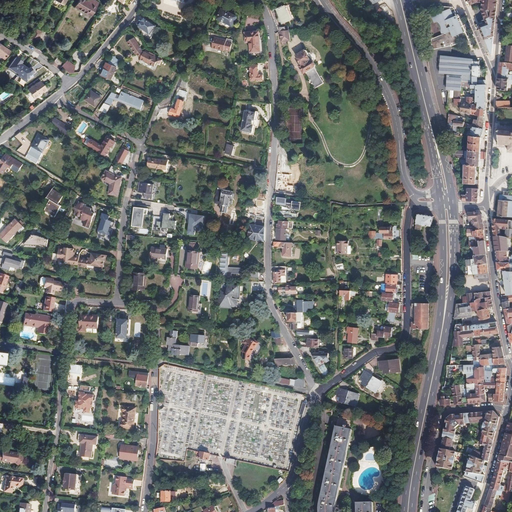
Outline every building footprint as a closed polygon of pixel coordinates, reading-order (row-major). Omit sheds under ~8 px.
[(76,0),(73,6),(89,15),(97,1),(94,0),(76,0)] [(494,18),(496,0),(466,0),(469,5),(475,2),(480,3),(480,6),(478,7),(484,20),(488,18),(494,18)] [(384,13),(380,10),(376,6),(371,12),(374,16),(383,23),(384,13)] [(468,35),(461,18),(459,18),(459,17),(459,16),(459,15),(459,14),(458,14),(457,13),(457,14),(456,14),(455,17),(454,16),(453,13),(450,7),(443,6),(445,10),(432,15),(435,22),(438,21),(441,29),(445,38),(436,41),(433,42),(434,49),(440,48),(452,46),(453,44),(453,43),(466,38),(467,38),(468,35)] [(285,7),(276,11),(281,25),(290,21),(285,7)] [(231,28),(236,19),(228,15),(226,14),(226,13),(222,11),(221,11),(220,11),(217,16),(218,17),(216,20),(231,28)] [(148,34),(155,25),(144,17),(143,16),(137,26),(148,34)] [(317,25),(324,20),(321,17),(314,22),(317,25)] [(493,36),(494,20),(494,18),(488,18),(484,20),(476,23),(483,40),(493,36)] [(35,42),(40,32),(34,29),(29,39),(35,42)] [(258,51),(259,31),(246,31),(246,40),(250,40),(249,51),(258,51)] [(290,41),(289,31),(282,31),(279,32),(281,46),(286,45),(286,41),(290,41)] [(491,54),(493,36),(483,40),(489,55),(491,54)] [(153,57),(144,52),(143,53),(141,51),(140,50),(132,38),(126,42),(134,54),(136,52),(141,56),(140,59),(154,66),(158,58),(153,56),(153,57)] [(226,38),(225,41),(213,38),(211,48),(223,50),(229,51),(232,40),(226,38)] [(0,44),(0,57),(4,60),(10,52),(0,44)] [(314,69),(314,68),(307,54),(298,59),(301,66),(299,67),(303,75),(304,74),(313,90),(322,85),(314,69)] [(21,79),(26,81),(34,74),(36,71),(35,71),(25,64),(20,58),(16,56),(14,58),(8,67),(11,69),(14,72),(18,75),(21,79)] [(472,71),(471,60),(440,57),(438,75),(448,76),(446,91),(449,92),(451,92),(454,93),(454,92),(460,92),(461,84),(461,81),(472,82),(472,71)] [(71,74),(76,66),(66,59),(61,68),(71,74)] [(511,70),(511,66),(511,63),(499,62),(497,78),(511,80),(511,79),(511,75),(505,75),(506,69),(511,70)] [(110,81),(116,67),(114,66),(105,63),(100,76),(110,81)] [(265,79),(264,64),(251,64),(251,80),(265,79)] [(505,91),(506,84),(510,85),(511,80),(497,78),(496,90),(505,91)] [(41,80),(28,90),(35,98),(47,89),(41,80)] [(484,102),(484,97),(484,85),(477,85),(476,85),(472,85),(472,82),(461,81),(461,84),(470,85),(470,90),(471,90),(471,93),(475,93),(474,102),(471,102),(471,97),(466,97),(465,103),(470,104),(477,105),(477,108),(484,109),(484,102)] [(0,94),(0,97),(4,102),(12,95),(7,89),(0,94)] [(178,117),(185,93),(178,90),(171,110),(169,109),(167,114),(178,117)] [(100,97),(91,92),(86,100),(95,106),(100,97)] [(113,101),(139,111),(142,102),(137,100),(126,96),(120,93),(120,95),(112,92),(99,110),(106,114),(110,105),(111,106),(113,101)] [(468,113),(470,104),(465,103),(461,102),(459,112),(468,113)] [(483,117),(484,109),(477,108),(477,105),(470,104),(468,113),(474,114),(474,115),(479,116),(483,117)] [(241,132),(252,134),(254,125),(252,125),(250,125),(251,119),(253,120),(255,120),(256,112),(244,110),(242,119),(243,119),(243,122),(241,122),(240,130),(241,130),(241,132)] [(463,127),(463,122),(453,121),(454,116),(447,115),(448,115),(447,125),(458,126),(463,127)] [(482,125),(483,117),(479,116),(478,121),(473,119),(472,125),(466,124),(466,127),(469,127),(482,129),(482,125)] [(67,135),(71,128),(55,117),(51,124),(67,135)] [(511,126),(506,126),(496,126),(495,145),(507,146),(507,152),(511,152),(511,126)] [(479,152),(480,136),(482,129),(469,127),(469,136),(468,151),(479,152)] [(48,140),(37,134),(26,158),(36,163),(48,140)] [(87,145),(105,156),(114,141),(106,137),(101,146),(90,140),(87,145)] [(128,153),(121,150),(114,163),(121,167),(128,153)] [(478,167),(479,152),(468,151),(453,150),(452,158),(467,159),(467,161),(459,160),(458,165),(463,165),(475,166),(478,167)] [(16,173),(21,165),(3,154),(0,159),(0,174),(1,175),(6,167),(16,173)] [(165,170),(166,161),(148,159),(147,168),(165,170)] [(474,180),(475,166),(463,165),(463,185),(477,185),(478,180),(474,180)] [(109,194),(117,196),(121,178),(116,175),(119,171),(112,166),(109,171),(107,170),(103,178),(111,184),(109,194)] [(281,187),(283,176),(276,175),(275,183),(274,191),(276,191),(276,192),(297,196),(297,194),(285,191),(286,188),(281,187)] [(151,196),(153,186),(139,184),(137,194),(144,195),(143,200),(151,201),(152,196),(151,196)] [(232,198),(233,192),(226,191),(226,186),(218,185),(216,204),(217,204),(228,205),(229,205),(229,204),(231,204),(233,203),(233,201),(232,199),(230,199),(230,198),(232,198)] [(57,204),(61,196),(50,189),(45,197),(49,199),(43,209),(53,216),(57,210),(60,212),(61,211),(62,209),(62,208),(57,204)] [(511,217),(511,195),(508,195),(503,195),(499,195),(497,216),(511,217)] [(278,216),(298,218),(299,212),(295,212),(295,209),(300,210),(301,202),(292,201),(291,206),(290,205),(291,202),(285,201),(285,198),(277,197),(276,204),(289,205),(289,211),(279,210),(278,216)] [(100,223),(103,217),(91,211),(91,213),(87,211),(88,208),(83,205),(83,204),(76,201),(74,205),(72,204),(70,208),(72,209),(70,213),(78,216),(76,219),(81,221),(79,224),(85,227),(88,220),(98,225),(99,222),(100,223)] [(263,217),(264,210),(254,205),(255,204),(245,203),(244,213),(249,214),(253,212),(263,217)] [(227,212),(228,205),(217,204),(216,211),(227,212)] [(147,209),(134,207),(132,226),(141,227),(143,214),(146,215),(147,209)] [(483,230),(480,215),(478,212),(466,212),(467,221),(470,220),(471,225),(470,225),(470,228),(462,226),(463,230),(465,230),(464,237),(467,236),(472,237),(472,232),(482,230),(483,230)] [(173,215),(161,214),(160,222),(156,222),(155,230),(159,231),(159,228),(174,230),(175,221),(172,221),(173,215)] [(203,217),(190,215),(187,234),(193,235),(194,228),(201,229),(203,217)] [(435,227),(436,221),(434,218),(432,216),(416,215),(413,231),(420,232),(421,227),(424,227),(424,226),(435,227)] [(507,228),(507,220),(505,220),(490,218),(492,235),(500,236),(500,228),(507,228)] [(0,235),(6,241),(19,228),(12,221),(0,233),(0,235)] [(263,238),(263,227),(250,224),(247,238),(263,241),(263,238)] [(398,240),(398,231),(396,231),(396,226),(380,226),(380,231),(375,231),(375,230),(369,230),(369,239),(398,240)] [(289,240),(289,229),(276,228),(275,239),(289,240)] [(484,244),(482,230),(472,232),(472,237),(476,237),(477,241),(469,241),(469,246),(472,246),(484,244)] [(32,237),(24,246),(47,246),(47,239),(35,235),(32,237)] [(511,251),(509,238),(500,236),(492,235),(494,250),(505,251),(511,251)] [(351,240),(339,240),(339,253),(350,253),(351,240)] [(291,256),(292,242),(275,241),(275,244),(279,245),(279,246),(280,247),(282,247),(282,255),(291,256)] [(196,269),(198,252),(196,252),(196,245),(188,244),(187,251),(185,251),(184,268),(196,269)] [(485,255),(484,244),(472,246),(473,256),(476,256),(485,255)] [(166,263),(167,249),(151,247),(150,258),(158,259),(157,262),(166,263)] [(102,260),(103,255),(91,254),(90,258),(87,258),(87,261),(78,260),(78,259),(72,258),(72,256),(71,256),(71,254),(72,254),(72,252),(72,249),(63,248),(63,250),(57,250),(56,262),(63,262),(63,264),(77,265),(77,267),(93,269),(93,267),(103,267),(103,260),(102,260)] [(511,262),(511,256),(511,257),(511,255),(506,255),(505,251),(494,250),(496,261),(508,262),(511,262)] [(228,272),(229,252),(221,252),(220,272),(228,272)] [(486,264),(486,259),(485,255),(476,256),(473,256),(473,259),(470,259),(463,259),(464,267),(471,266),(486,264)] [(24,262),(7,257),(5,263),(3,263),(2,269),(9,271),(10,267),(21,271),(24,262)] [(509,271),(508,262),(496,261),(497,270),(502,270),(509,271)] [(487,274),(486,264),(471,266),(464,267),(462,267),(463,276),(470,275),(470,276),(487,274)] [(511,293),(511,270),(509,271),(502,270),(503,280),(505,295),(508,294),(511,293)] [(134,272),(132,290),(145,291),(146,274),(134,272)] [(396,285),(397,275),(386,275),(385,284),(386,284),(396,285)] [(61,290),(63,282),(52,281),(53,279),(45,277),(43,288),(46,288),(45,293),(53,294),(54,288),(61,290)] [(236,298),(236,291),(238,291),(237,308),(242,308),(243,291),(249,291),(249,287),(258,288),(258,281),(238,280),(238,284),(238,285),(224,284),(224,290),(217,290),(216,303),(217,303),(217,306),(228,306),(228,304),(234,305),(234,298),(236,298)] [(396,294),(396,285),(386,284),(386,293),(396,294)] [(285,287),(277,287),(277,292),(285,292),(285,295),(291,295),(291,293),(296,293),(296,286),(290,286),(290,285),(285,285),(285,287)] [(354,296),(355,291),(340,290),(340,295),(343,295),(343,296),(345,297),(345,300),(350,300),(350,296),(354,296)] [(490,297),(490,294),(490,291),(466,294),(467,302),(479,301),(480,299),(490,297)] [(188,293),(187,310),(192,310),(192,312),(200,313),(201,302),(199,302),(199,294),(188,293)] [(395,296),(396,294),(386,293),(383,293),(382,301),(392,302),(393,297),(393,296),(395,296)] [(51,312),(54,298),(44,296),(43,304),(37,302),(36,307),(42,308),(42,310),(51,312)] [(492,307),(490,297),(480,299),(479,301),(467,302),(456,304),(454,319),(458,318),(471,316),(471,311),(477,310),(481,309),(487,308),(492,307)] [(300,309),(301,301),(292,301),(292,300),(287,300),(287,308),(281,308),(281,312),(287,312),(296,312),(296,309),(300,309)] [(395,324),(396,313),(399,313),(399,304),(390,304),(389,312),(390,312),(387,319),(387,324),(395,324)] [(427,329),(428,304),(415,304),(414,324),(410,324),(411,329),(427,329)] [(489,318),(487,308),(481,309),(477,310),(479,320),(489,318)] [(511,324),(511,317),(509,318),(509,317),(510,317),(508,308),(503,309),(506,326),(511,325),(511,324)] [(301,321),(301,312),(296,312),(287,312),(287,321),(301,321)] [(47,334),(49,316),(41,315),(40,316),(34,315),(24,313),(22,325),(37,327),(37,333),(47,334)] [(98,316),(79,315),(79,327),(80,327),(79,331),(85,331),(85,327),(98,328),(98,316)] [(115,338),(126,339),(127,320),(116,319),(115,338)] [(496,327),(495,322),(471,325),(465,326),(465,323),(460,323),(460,330),(472,329),(496,327)] [(347,342),(356,343),(358,329),(347,327),(347,333),(348,333),(347,342)] [(390,337),(391,327),(384,327),(384,331),(377,331),(377,334),(377,336),(390,337)] [(498,333),(496,327),(472,329),(460,330),(454,331),(454,332),(455,336),(453,336),(452,343),(452,346),(462,345),(461,337),(498,333)] [(203,343),(203,335),(190,334),(189,339),(187,339),(186,346),(174,345),(175,338),(175,331),(169,330),(169,338),(167,337),(166,344),(168,344),(167,350),(171,351),(171,354),(179,354),(179,353),(186,354),(187,346),(196,346),(197,342),(203,343)] [(255,349),(259,343),(254,339),(253,341),(249,338),(248,340),(245,344),(241,351),(243,352),(242,358),(250,359),(250,355),(254,349),(255,349)] [(318,347),(318,339),(307,338),(306,346),(318,347)] [(487,348),(487,343),(478,344),(478,355),(485,354),(485,348),(487,348)] [(478,355),(478,344),(477,344),(470,344),(462,345),(452,346),(451,352),(471,352),(472,359),(474,359),(487,359),(503,358),(502,354),(500,347),(491,348),(492,354),(485,354),(478,355)] [(352,349),(344,348),(344,357),(352,358),(352,349)] [(313,358),(315,363),(322,359),(324,363),(328,360),(327,357),(327,353),(327,351),(323,351),(322,351),(318,351),(318,352),(312,352),(312,353),(310,354),(312,356),(311,358),(313,358)] [(295,363),(292,357),(274,359),(274,367),(277,367),(277,364),(295,363)] [(385,373),(398,372),(397,360),(386,361),(386,362),(378,363),(378,370),(385,369),(385,373)] [(324,377),(330,374),(324,364),(319,367),(324,377)] [(484,384),(483,365),(475,365),(448,366),(446,366),(446,370),(446,373),(454,373),(454,374),(463,373),(463,376),(467,375),(467,385),(475,385),(484,384)] [(492,373),(492,369),(493,365),(489,365),(483,365),(484,384),(490,384),(490,379),(492,373)] [(504,383),(505,375),(505,370),(505,369),(492,369),(492,373),(497,373),(496,379),(490,379),(490,384),(504,383)] [(146,382),(148,374),(137,372),(136,381),(146,382)] [(363,384),(374,392),(381,381),(371,375),(370,377),(363,372),(360,378),(365,381),(363,384)] [(301,387),(302,381),(299,378),(294,381),(275,377),(276,382),(301,387)] [(502,400),(504,383),(490,384),(484,384),(484,388),(495,387),(494,394),(487,394),(488,402),(502,400)] [(484,388),(484,384),(475,385),(476,395),(484,394),(484,388)] [(476,395),(475,385),(467,385),(466,385),(466,389),(467,397),(467,404),(484,402),(484,394),(476,395)] [(460,395),(459,386),(442,387),(441,390),(451,389),(452,396),(460,395)] [(355,405),(358,394),(338,389),(336,397),(337,397),(336,400),(338,402),(341,403),(342,402),(355,405)] [(95,400),(95,397),(93,395),(94,395),(84,394),(84,392),(79,392),(79,398),(81,398),(80,401),(78,401),(76,401),(75,408),(84,409),(83,412),(89,412),(90,407),(92,406),(93,400),(95,400)] [(461,398),(460,395),(452,396),(454,405),(467,404),(467,397),(461,398)] [(449,404),(449,399),(444,399),(444,396),(441,397),(441,400),(439,400),(439,405),(449,404)] [(119,427),(132,429),(133,423),(135,413),(134,413),(134,408),(122,406),(122,407),(121,407),(121,411),(123,411),(121,422),(120,422),(119,427)] [(453,440),(455,431),(453,430),(453,429),(454,428),(457,426),(458,425),(459,425),(460,427),(460,426),(464,426),(464,425),(478,423),(484,425),(481,434),(482,435),(492,441),(494,434),(498,418),(494,411),(474,413),(474,419),(470,419),(470,414),(466,414),(466,416),(464,416),(464,414),(451,415),(451,417),(448,421),(446,420),(446,421),(443,438),(444,438),(442,449),(441,450),(438,463),(444,464),(443,469),(451,470),(455,451),(449,450),(451,445),(451,446),(452,443),(451,443),(452,439),(453,440)] [(511,458),(511,415),(510,415),(509,421),(504,436),(499,455),(511,458)] [(363,423),(364,434),(373,434),(373,423),(363,423)] [(342,511),(342,510),(359,432),(342,428),(324,508),(323,511),(342,511)] [(492,441),(482,435),(481,434),(479,432),(477,431),(475,437),(478,438),(480,439),(479,442),(478,445),(482,447),(483,445),(484,445),(484,447),(490,450),(492,441)] [(96,444),(96,436),(77,435),(76,442),(80,442),(79,455),(91,456),(92,443),(96,444)] [(135,458),(136,445),(120,444),(119,457),(135,458)] [(487,463),(490,451),(483,449),(482,454),(473,450),(470,456),(484,462),(487,463)] [(0,460),(1,461),(1,460),(15,461),(18,464),(23,458),(18,454),(2,452),(2,454),(0,453),(0,460)] [(207,461),(208,457),(213,458),(214,456),(199,453),(198,459),(207,461)] [(511,470),(511,458),(499,455),(497,464),(491,484),(500,486),(511,488),(511,472),(510,472),(507,484),(503,482),(502,484),(499,483),(503,467),(511,468),(511,470)] [(482,473),(484,467),(483,466),(484,462),(470,456),(469,456),(468,462),(469,463),(467,468),(467,467),(465,473),(480,476),(481,473),(482,473)] [(68,492),(79,493),(80,473),(65,472),(64,476),(63,476),(63,482),(64,482),(63,487),(68,488),(68,492)] [(114,492),(124,493),(124,488),(123,487),(123,486),(124,485),(129,485),(129,483),(132,483),(133,476),(125,475),(125,473),(115,472),(115,479),(112,482),(114,484),(114,492)] [(481,484),(483,476),(480,476),(465,473),(464,477),(481,484)] [(22,488),(24,479),(8,477),(5,491),(12,492),(14,486),(22,488)] [(495,511),(492,511),(496,494),(501,495),(500,498),(503,499),(501,505),(508,506),(510,500),(508,500),(511,488),(500,486),(491,484),(488,493),(484,508),(486,509),(484,511),(495,511)] [(471,511),(475,503),(470,501),(474,490),(466,487),(457,511),(471,511)] [(167,504),(169,494),(160,492),(158,502),(167,504)] [(66,511),(74,511),(75,504),(64,502),(63,504),(57,503),(57,507),(58,507),(57,511),(65,511),(66,511)] [(30,511),(31,504),(21,503),(20,511),(30,511)] [(374,511),(374,503),(357,504),(356,511),(374,511)]
